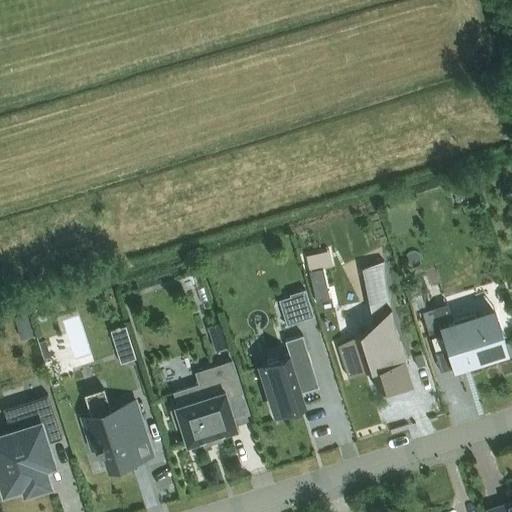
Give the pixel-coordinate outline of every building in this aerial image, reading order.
[(329,250),(306,255),(309,270),(332,265),(329,250)] [(373,325),(337,345),(347,376),(370,369),(376,389),(389,387),(390,390),(412,383),(404,358),(409,357),(394,327),(386,285),(383,260),(361,267),(373,325)] [(322,270),(309,273),(315,301),(328,298),(322,270)] [(313,316),(305,289),(304,289),(304,291),(288,296),(288,294),(287,294),(287,295),(295,321),(296,321),(312,316),(313,316)] [(451,319),(454,327),(429,335),(435,354),(446,350),(453,371),(480,362),(477,354),(505,345),(496,314),(477,320),(474,312),(451,319)] [(26,313),(13,316),(17,327),(29,323),(26,313)] [(135,357),(125,325),(110,330),(120,362),(135,357)] [(222,330),(210,334),(215,349),(227,345),(222,330)] [(300,391),(317,386),(317,387),(319,386),(302,334),(300,334),(300,335),(284,340),(288,353),(261,362),(277,414),(305,405),(304,402),(304,403),(300,391)] [(51,359),(45,340),(39,342),(44,361),(51,359)] [(424,364),(421,354),(414,356),(417,366),(424,364)] [(231,361),(196,372),(199,384),(174,392),(178,404),(176,405),(176,404),(173,405),(174,407),(175,407),(175,408),(170,410),(176,426),(180,425),(186,442),(185,442),(186,444),(188,443),(203,438),(203,440),(205,440),(205,439),(205,437),(217,434),(217,435),(218,435),(220,435),(219,433),(234,428),(234,429),(236,428),(236,426),(235,426),(226,398),(241,393),(231,361)] [(0,434),(0,478),(4,490),(23,484),(24,491),(48,483),(39,458),(47,455),(49,455),(45,442),(61,437),(48,394),(2,408),(10,432),(0,434)] [(147,439),(135,401),(110,408),(108,399),(88,405),(91,415),(81,417),(91,447),(97,445),(98,451),(102,450),(107,467),(137,457),(133,443),(147,439)] [(491,508),(488,509),(489,511),(511,511),(511,504),(511,505),(510,502),(507,503),(507,504),(491,509),(491,508)]
